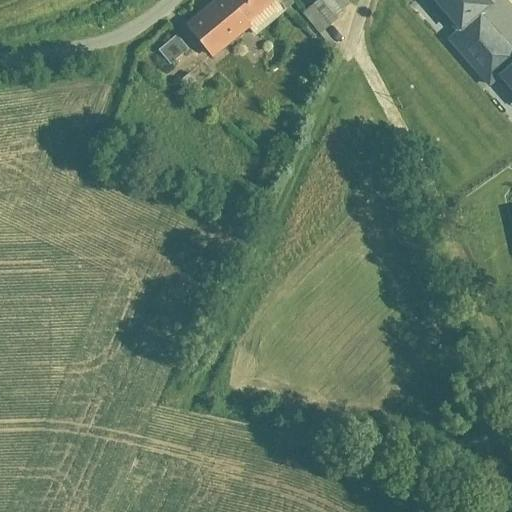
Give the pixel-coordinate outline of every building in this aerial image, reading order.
[(268,0),(220,0),(217,3),(181,29),(203,60),(245,31),(239,23),(269,2),(268,0)] [(334,0),(320,0),(296,18),(310,37),(344,12),(334,0)] [(505,0),(450,0),(475,30),(492,15),(507,3),(505,0)] [(511,39),(492,15),(475,30),(462,40),(500,85),(511,74),(511,39)] [(177,27),(150,42),(160,59),(169,54),(164,46),(182,36),(177,27)] [(199,95),(186,81),(176,90),(190,104),(199,95)]
